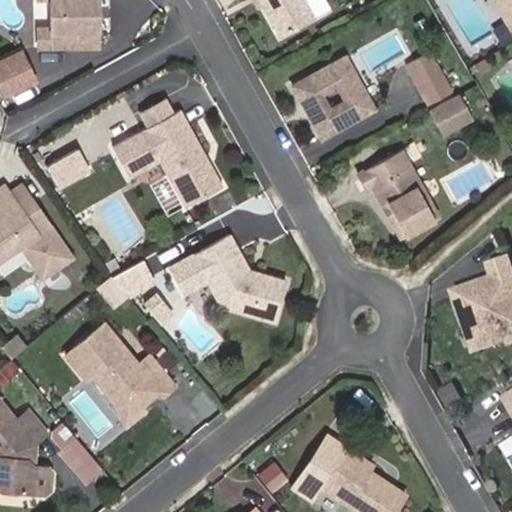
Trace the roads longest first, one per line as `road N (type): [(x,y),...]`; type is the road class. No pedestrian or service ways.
road 1 (residential): [(190,0),(346,291)]
road 2 (residential): [(346,345),(137,511)]
road 3 (residential): [(381,348),(470,511)]
